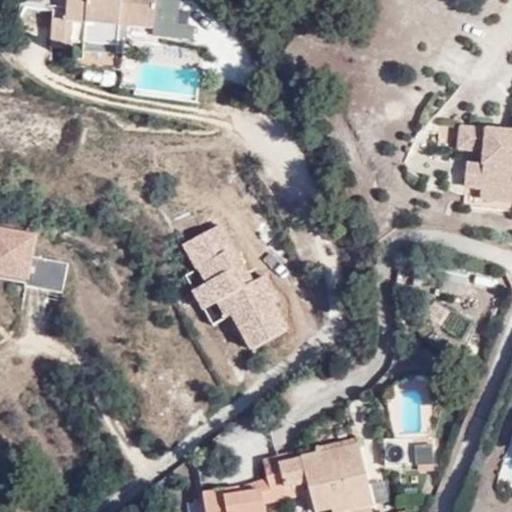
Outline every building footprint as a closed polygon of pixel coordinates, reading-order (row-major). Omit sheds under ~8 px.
[(152,31),(154,19),(129,25),(104,0),(55,0),(51,37),(80,42),(77,61),(118,69),(123,50),(117,49),(121,27),(152,31)] [(104,0),(129,25),(154,19),(157,0),(104,0)] [(482,148),(485,123),(461,121),(458,146),(482,148)] [(511,125),(485,123),(482,148),(480,159),(466,159),(466,183),(481,185),(480,198),(511,201),(511,125)] [(266,275),(252,281),(225,224),(181,245),(194,272),(184,276),(208,326),(229,316),(246,353),(293,331),(266,275)] [(0,279),(63,287),(66,262),(35,258),(38,233),(0,228),(0,279)] [(193,429),(201,426),(196,418),(206,409),(212,400),(212,383),(204,372),(193,365),(179,360),(160,369),(151,389),(156,410),(169,421),(189,422),(193,429)] [(407,409),(404,430),(426,433),(429,412),(407,409)] [(297,452),(265,461),(270,482),(307,471),(310,484),(317,507),(335,502),(334,497),(354,492),(358,505),(375,500),(359,440),(298,458),(297,452)] [(435,441),(417,442),(419,462),(435,460),(435,441)] [(307,471),(270,482),(274,494),(310,484),(307,471)] [(240,491),(206,494),(207,511),(262,511),(261,497),(241,499),(240,491)] [(354,492),(334,497),(335,502),(337,510),(358,505),(354,492)]
